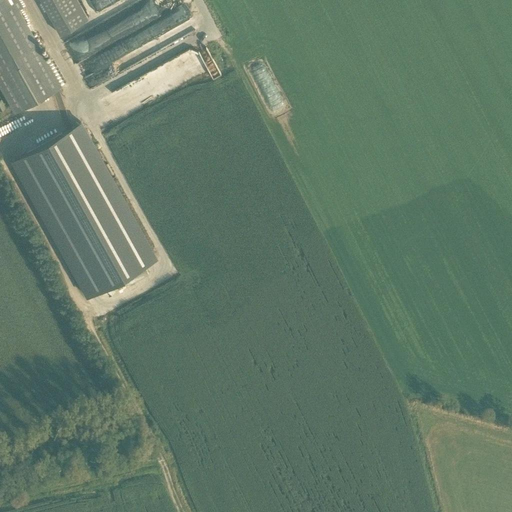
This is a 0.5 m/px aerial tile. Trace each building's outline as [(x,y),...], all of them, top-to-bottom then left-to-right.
[(24,7),(19,0),(0,0),(0,87),(14,112),(61,85),(34,39),(18,11),(24,7)] [(87,18),(76,0),(40,0),(60,34),(87,18)] [(90,0),(96,11),(104,7),(107,14),(135,0),(90,0)] [(122,16),(66,43),(87,87),(135,64),(131,54),(123,58),(115,40),(146,25),(135,2),(119,9),(122,16)] [(102,100),(111,119),(158,97),(158,89),(162,88),(168,85),(168,78),(172,76),(173,78),(178,75),(177,63),(181,73),(180,65),(193,64),(194,79),(209,72),(211,77),(218,74),(210,55),(211,65),(207,67),(199,49),(193,49),(194,58),(190,49),(185,51),(187,57),(165,67),(165,72),(164,72),(102,100)] [(86,297),(157,258),(81,121),(9,160),(86,297)]
